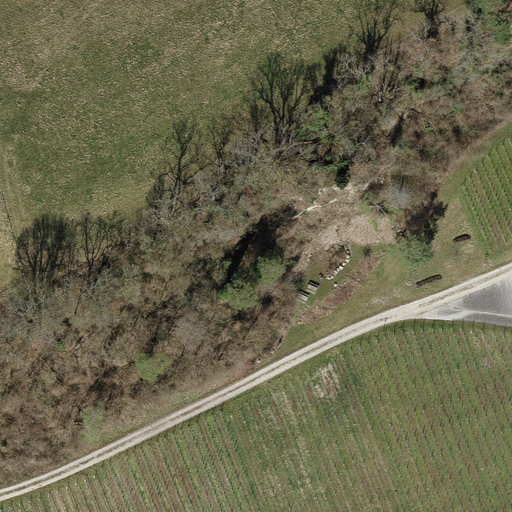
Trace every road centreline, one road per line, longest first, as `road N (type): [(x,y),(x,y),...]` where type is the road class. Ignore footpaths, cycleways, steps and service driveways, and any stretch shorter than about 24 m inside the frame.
road 1 (track): [(511,0),(30,299)]
road 2 (track): [(465,289),(0,493)]
